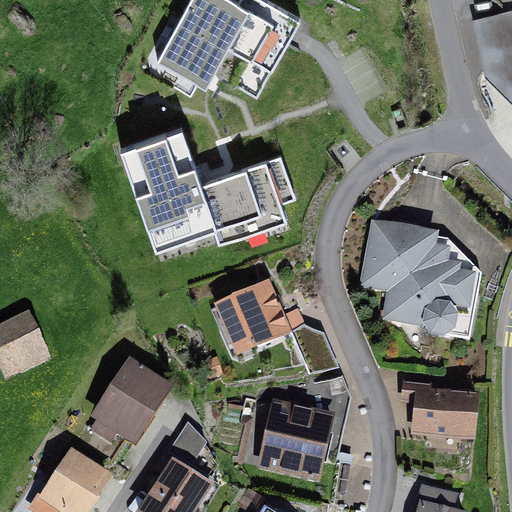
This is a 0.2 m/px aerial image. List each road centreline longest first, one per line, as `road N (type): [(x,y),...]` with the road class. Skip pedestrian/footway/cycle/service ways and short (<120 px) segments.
road 1 (residential): [(465,137),(406,146),(365,171),(335,215),(329,240),(331,291),(384,434),(378,511)]
road 2 (residential): [(465,137),(439,0)]
